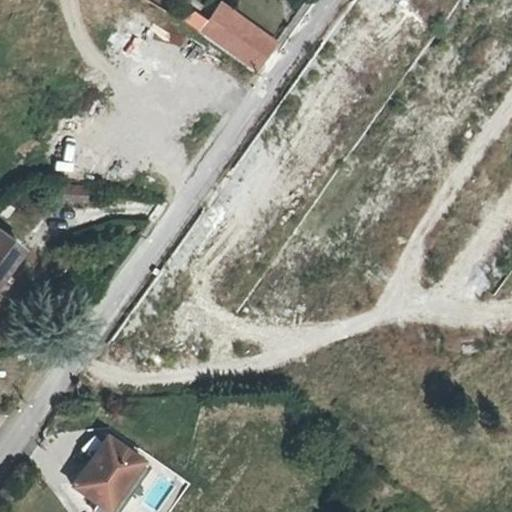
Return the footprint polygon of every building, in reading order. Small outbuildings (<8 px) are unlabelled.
[(256,53),(266,60),(276,45),(226,9),(205,38),(219,48),(245,67),(256,53)] [(256,53),(245,67),(256,74),(260,73),(266,60),(256,53)] [(85,187),(61,186),(60,201),(84,202),(85,187)] [(0,276),(20,249),(0,233),(0,276)] [(88,459),(71,484),(106,509),(117,493),(125,498),(148,466),(110,438),(93,462),(88,459)]
